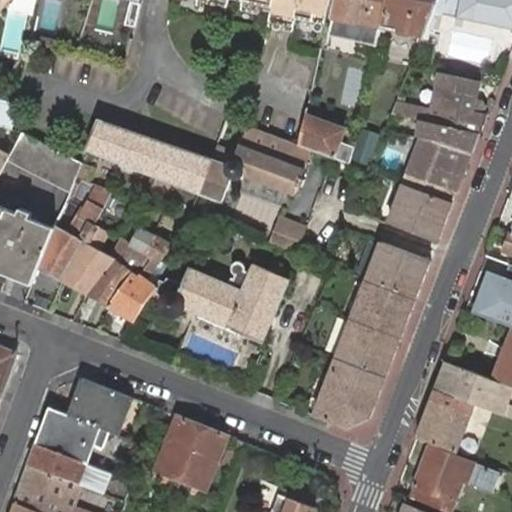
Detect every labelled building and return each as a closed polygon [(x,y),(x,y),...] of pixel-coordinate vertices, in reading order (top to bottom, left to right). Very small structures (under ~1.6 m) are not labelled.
[(262,8),(264,0),(244,0),(244,4),(262,8)] [(272,0),(275,1),(272,15),(296,20),(298,16),(327,22),(331,0),(272,0)] [(382,25),(387,0),(336,0),(332,16),(356,22),(357,20),(369,22),(367,31),(372,32),(371,40),(378,42),(382,25)] [(387,0),(382,25),(424,35),(427,27),(437,0),(387,0)] [(511,0),(437,0),(427,27),(435,29),(438,20),(458,24),(460,18),(473,21),(472,27),(483,29),(485,23),(511,29),(511,35),(511,0)] [(294,30),(296,20),(272,15),(270,25),(294,30)] [(485,23),(483,29),(511,35),(511,29),(485,23)] [(432,111),(397,103),(393,113),(411,117),(422,120),(430,121),(442,124),(481,132),(487,116),(482,115),(486,107),(483,103),(475,101),(476,96),(480,81),(440,72),(437,87),(432,111)] [(0,126),(13,129),(16,113),(0,109),(0,126)] [(300,145),(334,157),(336,158),(351,164),(355,148),(355,147),(340,142),(345,126),(307,115),(300,145)] [(200,192),(211,164),(213,159),(162,141),(142,134),(100,119),(88,149),(200,192)] [(422,120),(418,137),(423,137),(435,140),(473,154),(481,132),(442,124),(430,121),(422,120)] [(83,162),(22,131),(9,156),(8,158),(71,191),(77,176),(83,162)] [(440,187),(457,193),(473,154),(435,140),(423,137),(409,175),(440,187)] [(213,159),(211,164),(243,176),(295,196),(295,195),(299,185),(303,186),(305,179),(302,177),(306,168),(240,143),(236,154),(227,150),(217,147),(213,159)] [(355,148),(351,164),(356,165),(359,150),(355,148)] [(0,174),(8,158),(9,156),(0,151),(0,174)] [(243,176),(211,164),(200,192),(223,200),(231,180),(232,180),(234,180),(235,180),(236,181),(238,181),(239,180),(240,180),(240,179),(241,179),(242,177),(243,176)] [(103,208),(113,190),(98,184),(86,209),(81,216),(77,214),(65,207),(56,228),(40,268),(63,281),(86,241),(79,237),(89,221),(94,225),(103,208)] [(405,184),(390,223),(439,242),(451,211),(454,202),(437,196),(405,184)] [(437,196),(454,202),(457,193),(440,187),(437,196)] [(119,216),(130,196),(113,190),(103,208),(119,216)] [(33,284),(40,268),(56,228),(40,221),(32,218),(34,212),(22,208),(20,213),(0,205),(0,270),(8,274),(33,284)] [(81,216),(86,209),(81,207),(77,214),(81,216)] [(110,233),(119,216),(103,208),(94,225),(89,221),(79,237),(86,241),(63,281),(88,294),(111,255),(101,249),(90,243),(99,228),(110,233)] [(282,247),(291,222),(281,218),(271,243),(282,247)] [(297,253),(302,240),(307,228),(291,222),(282,247),(297,253)] [(146,252),(154,235),(140,227),(132,243),(121,238),(111,255),(88,294),(112,307),(133,273),(140,277),(141,276),(150,260),(144,256),(146,252)] [(90,243),(101,249),(110,233),(99,228),(90,243)] [(169,243),(154,235),(146,252),(144,256),(150,260),(141,276),(140,277),(133,273),(112,307),(136,320),(144,305),(156,286),(152,283),(156,276),(152,273),(160,260),(169,243)] [(432,260),(383,242),(368,281),(416,299),(432,260)] [(511,263),(487,255),(467,307),(511,323),(511,263)] [(167,281),(160,278),(156,286),(166,293),(164,295),(162,298),(161,301),(161,305),(161,308),(163,311),(165,314),(169,315),(171,317),(175,316),(178,316),(181,314),(183,312),(185,309),(185,308),(187,309),(249,336),(265,343),(292,279),(256,263),(252,272),(247,269),(247,268),(247,267),(247,266),(246,265),(246,264),(246,263),(245,263),(245,262),(244,262),(244,261),(243,261),(242,261),(241,260),(240,260),(239,260),(238,260),(238,261),(237,261),(236,261),(235,262),(235,263),(234,263),(234,264),(233,264),(233,265),(232,266),(232,267),(232,268),(232,269),(233,269),(233,270),(233,271),(234,272),(235,273),(236,273),(236,274),(237,275),(235,278),(215,270),(212,277),(191,267),(182,288),(180,286),(181,283),(168,277),(167,281)] [(414,308),(416,299),(368,281),(353,319),(402,338),(407,325),(414,308)] [(387,376),(402,338),(353,319),(339,358),(387,376)] [(504,358),(496,377),(511,383),(511,336),(507,350),(504,358)] [(17,352),(0,345),(0,402),(18,354),(17,352)] [(316,417),(348,429),(371,419),(387,376),(339,358),(316,417)] [(511,383),(444,360),(434,390),(474,404),(511,417),(511,383)] [(84,378),(71,415),(94,424),(110,430),(120,434),(134,398),(84,378)] [(432,398),(418,436),(457,451),(471,413),(474,404),(434,390),(432,398)] [(71,415),(51,408),(38,444),(81,460),(85,462),(87,463),(94,444),(103,447),(110,430),(94,424),(71,415)] [(203,425),(184,418),(182,424),(179,434),(165,469),(163,472),(161,480),(168,482),(171,476),(183,480),(203,425)] [(224,433),(203,425),(183,480),(194,485),(192,492),(199,495),(202,488),(204,484),(219,446),(221,440),(224,433)] [(165,469),(179,434),(173,432),(160,467),(165,469)] [(241,452),(245,442),(233,437),(222,467),(234,472),(241,452)] [(31,462),(16,502),(41,511),(82,511),(75,509),(81,493),(74,491),(77,482),(81,484),(84,485),(126,502),(134,481),(87,463),(85,462),(81,460),(38,444),(31,462)] [(219,446),(204,484),(208,486),(223,448),(219,446)] [(409,496),(447,511),(451,511),(455,502),(464,480),(493,491),(499,473),(471,462),(429,446),(413,485),(409,496)] [(77,482),(74,491),(81,493),(84,485),(81,484),(77,482)] [(281,494),(280,494),(272,511),(313,511),(316,507),(300,501),(303,495),(283,488),(281,494)] [(41,511),(16,502),(12,511),(41,511)]
